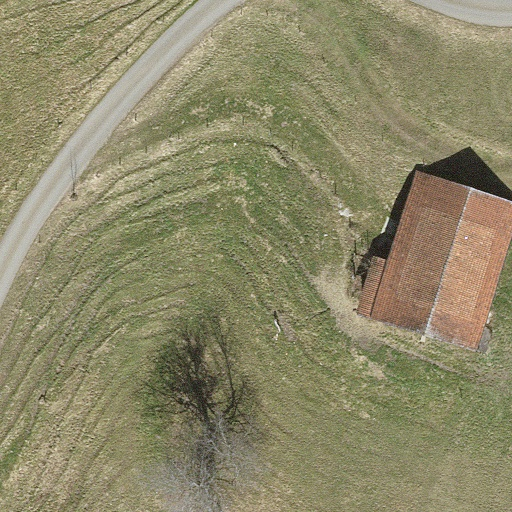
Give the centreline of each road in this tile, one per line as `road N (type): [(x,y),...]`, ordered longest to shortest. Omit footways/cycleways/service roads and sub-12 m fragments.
road 1 (track): [(63,171),(191,119),(266,110),(301,129),(393,231)]
road 2 (unclassified): [(0,281),(81,147),(222,0)]
